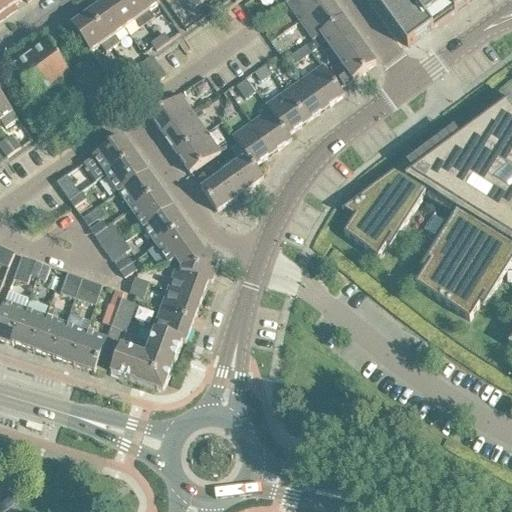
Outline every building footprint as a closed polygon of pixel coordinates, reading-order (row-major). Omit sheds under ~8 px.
[(0,0),(0,13),(5,20),(18,11),(14,7),(20,3),(18,0),(0,0)] [(128,0),(110,0),(106,4),(124,30),(135,23),(140,31),(147,26),(128,0)] [(128,0),(147,26),(154,21),(149,14),(160,7),(155,0),(128,0)] [(182,0),(191,12),(201,5),(197,0),(182,0)] [(300,23),(330,1),(329,0),(292,0),(286,4),(300,23)] [(373,0),(388,21),(396,31),(398,35),(406,45),(408,48),(416,43),(431,32),(475,0),(373,0)] [(313,42),(343,20),(330,1),(300,23),(313,42)] [(105,4),(88,16),(112,50),(120,45),(114,37),(123,31),(124,30),(106,4),(105,4)] [(88,16),(71,28),(83,44),(91,55),(101,48),(106,54),(112,50),(88,16)] [(357,40),(348,26),(343,20),(313,42),(321,37),(337,59),(348,51),(346,48),(357,40)] [(163,49),(170,43),(165,36),(157,41),(163,49)] [(156,53),(163,49),(157,41),(151,46),(156,53)] [(314,42),(292,63),(283,53),(266,70),(278,83),(298,64),(305,72),(325,53),(314,42)] [(34,103),(71,77),(59,61),(48,45),(11,71),(23,88),(34,103)] [(376,66),(362,46),(350,54),(348,51),(337,59),(348,75),(339,81),(344,88),(353,82),(376,66)] [(155,85),(166,78),(152,58),(142,65),(155,85)] [(132,61),(125,66),(130,74),(132,72),(137,69),(132,61)] [(146,92),(155,85),(142,65),(137,69),(132,72),(146,92)] [(125,66),(118,71),(123,79),(130,74),(125,66)] [(90,103),(106,91),(107,91),(90,68),(73,81),(90,103)] [(326,111),(331,108),(344,98),(323,68),(304,81),(326,111)] [(307,124),(318,117),(326,111),(304,81),(286,94),(307,124)] [(288,138),(291,136),(307,124),(286,94),(267,107),(288,138)] [(7,130),(18,122),(0,95),(0,122),(1,122),(7,130)] [(163,138),(194,116),(180,97),(150,119),(163,138)] [(414,160),(342,213),(343,214),(345,213),(356,221),(344,237),(378,261),(386,249),(391,251),(404,230),(426,194),(456,213),(434,249),(421,270),(425,273),(416,287),(470,323),(480,307),(484,310),(498,288),(511,264),(511,341),(509,347),(511,348),(511,102),(462,140),(426,167),(414,160)] [(273,155),(281,150),(292,142),(288,138),(267,107),(266,108),(269,113),(252,125),(273,155)] [(177,157),(207,135),(194,116),(163,138),(177,157)] [(255,169),(273,155),(252,125),(232,139),(247,159),(248,159),(255,169)] [(190,176),(221,154),(207,135),(177,157),(190,176)] [(14,155),(21,150),(12,137),(5,142),(14,155)] [(107,178),(135,158),(122,139),(94,159),(107,178)] [(0,148),(8,159),(14,155),(5,142),(0,145),(0,148)] [(119,196),(148,175),(135,158),(107,178),(119,196)] [(264,181),(255,169),(248,159),(247,159),(245,160),(225,175),(233,186),(236,184),(244,196),(264,181)] [(132,213),(160,192),(148,175),(119,196),(132,213)] [(233,186),(225,175),(219,179),(209,186),(203,178),(196,183),(217,214),(237,200),(229,189),(233,186)] [(70,203),(80,196),(67,178),(57,185),(70,203)] [(144,231),(172,211),(160,192),(132,213),(144,231)] [(74,210),(87,201),(82,194),(80,196),(70,203),(74,210)] [(156,248),(185,228),(172,211),(144,231),(156,248)] [(95,238),(107,230),(107,229),(103,223),(90,232),(95,238)] [(108,256),(125,244),(112,225),(107,229),(107,230),(95,238),(108,256)] [(169,265),(173,262),(197,246),(185,228),(156,248),(169,265)] [(133,265),(128,259),(126,255),(131,252),(125,244),(108,256),(113,264),(114,264),(116,267),(115,267),(120,274),(133,265)] [(204,256),(197,246),(173,262),(180,271),(180,273),(208,284),(212,286),(219,266),(209,253),(204,256)] [(0,266),(8,270),(15,256),(0,249),(0,266)] [(36,281),(41,266),(23,259),(16,278),(14,282),(27,287),(30,279),(36,281)] [(124,280),(136,272),(137,271),(133,265),(120,274),(124,280)] [(44,283),(49,269),(41,266),(36,281),(43,283),(44,283)] [(201,304),(207,289),(208,284),(180,273),(174,271),(167,292),(201,304)] [(75,300),(77,295),(83,281),(69,276),(62,296),(75,300)] [(144,300),(149,285),(135,280),(130,295),(144,300)] [(96,308),(103,288),(83,281),(77,295),(75,300),(96,308)] [(21,285),(18,296),(38,302),(42,292),(21,285)] [(193,327),(196,318),(201,304),(167,292),(159,314),(193,327)] [(118,311),(122,302),(124,296),(116,293),(111,307),(118,311)] [(130,324),(136,307),(122,302),(118,311),(115,319),(130,324)] [(0,342),(13,347),(14,345),(25,312),(4,305),(0,316),(0,342)] [(34,352),(46,320),(25,312),(14,345),(34,352)] [(186,346),(191,331),(193,327),(159,314),(152,332),(152,333),(182,344),(186,346)] [(126,335),(130,324),(115,319),(107,342),(97,371),(104,373),(120,333),(126,335)] [(53,359),(66,327),(46,320),(34,352),(53,359)] [(74,367),(86,334),(66,327),(53,359),(74,367)] [(165,391),(182,344),(152,333),(152,332),(148,331),(138,356),(121,349),(111,376),(159,394),(160,392),(163,390),(165,391)] [(95,375),(97,371),(107,342),(86,334),(74,367),(95,375)]
